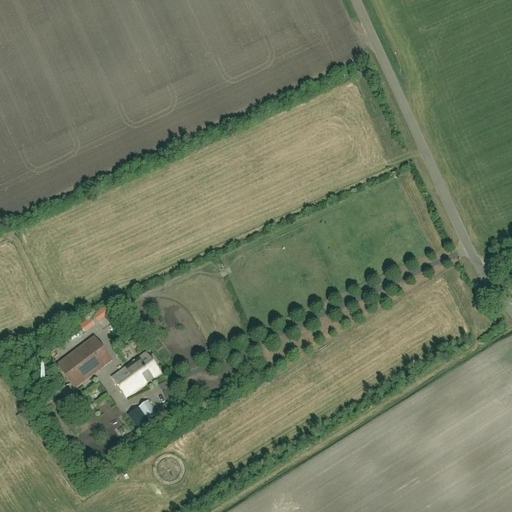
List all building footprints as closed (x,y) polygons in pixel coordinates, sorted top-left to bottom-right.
[(112,311),(108,306),(93,316),(97,321),(112,311)] [(92,318),(81,326),(87,333),(97,325),(92,318)] [(57,366),(74,388),(112,360),(95,338),(57,366)] [(126,397),(160,373),(146,353),(112,378),(126,397)] [(57,392),(65,403),(76,396),(69,385),(57,392)] [(147,422),(158,414),(148,401),(138,408),(147,422)] [(47,410),(60,426),(66,422),(53,406),(47,410)] [(164,420),(171,414),(165,406),(158,411),(164,420)] [(21,416),(25,426),(30,423),(26,413),(21,416)] [(137,414),(133,418),(139,425),(143,422),(137,414)] [(124,473),(128,480),(146,470),(141,463),(124,473)] [(171,483),(182,472),(175,464),(164,474),(171,483)]
